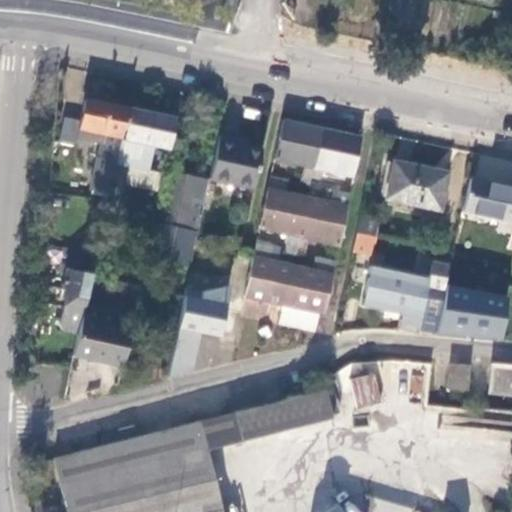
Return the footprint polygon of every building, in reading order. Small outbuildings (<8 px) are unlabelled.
[(92,188),(109,192),(127,108),(87,99),(83,119),(79,136),(94,141),(96,133),(114,136),(109,160),(98,157),(92,188)] [(127,108),(109,192),(121,195),(127,167),(148,172),(155,144),(170,148),(176,119),(127,108)] [(83,119),(66,115),(60,138),(78,142),(79,136),(83,119)] [(312,176),(322,127),(284,119),(275,159),(306,165),(304,174),(312,176)] [(361,137),(322,127),(312,176),(309,187),(322,189),(324,178),(321,177),(322,169),(352,176),(361,137)] [(236,139),(219,136),(210,179),(253,189),(261,149),(235,144),(236,139)] [(387,198),(441,209),(448,173),(395,161),(387,198)] [(188,234),(197,237),(209,181),(175,173),(164,225),(184,229),(188,234)] [(271,176),(269,188),(285,191),(287,180),(271,176)] [(511,186),(470,177),(463,211),(511,222),(511,186)] [(285,191),(269,188),(260,226),(291,234),(287,253),(294,256),(294,255),(307,196),(285,191)] [(333,191),(330,202),(346,206),(348,194),(333,191)] [(330,202),(307,196),(294,255),(303,257),(308,237),(338,244),(346,206),(330,202)] [(356,232),(353,250),(372,254),(376,237),(356,232)] [(256,245),(253,256),(270,260),(272,248),(256,245)] [(195,247),(188,277),(205,281),(206,275),(215,277),(202,335),(217,338),(234,261),(231,261),(232,255),(195,247)] [(313,269),(270,260),(253,256),(244,295),(322,312),(331,273),(313,269)] [(331,273),(332,273),(334,262),(316,258),(313,269),(331,273)] [(427,332),(435,333),(443,291),(441,290),(446,266),(431,263),(428,278),(417,329),(427,332)] [(91,272),(92,272),(68,266),(63,287),(68,288),(60,325),(64,331),(78,334),(84,308),(91,272)] [(428,278),(370,266),(362,305),(401,313),(398,328),(416,332),(417,329),(428,278)] [(443,291),(435,333),(452,334),(467,335),(476,291),(445,284),(443,291)] [(476,291),(467,335),(484,337),(501,339),(507,297),(476,291)] [(239,294),(230,292),(221,334),(235,337),(243,300),(239,294)] [(84,308),(78,334),(73,357),(122,367),(133,318),(84,308)] [(191,333),(177,330),(169,368),(181,372),(183,371),(191,333)] [(123,366),(125,380),(162,373),(159,360),(123,366)] [(427,403),(431,363),(409,361),(405,401),(427,403)] [(448,387),(467,389),(470,364),(452,362),(448,387)] [(348,405),(380,403),(378,363),(345,365),(348,405)] [(494,390),(511,391),(511,368),(496,366),(494,390)] [(62,511),(215,511),(200,451),(328,419),(321,391),(133,439),(118,443),(49,460),(54,477),(62,511)] [(118,443),(133,439),(130,428),(115,432),(118,443)]
